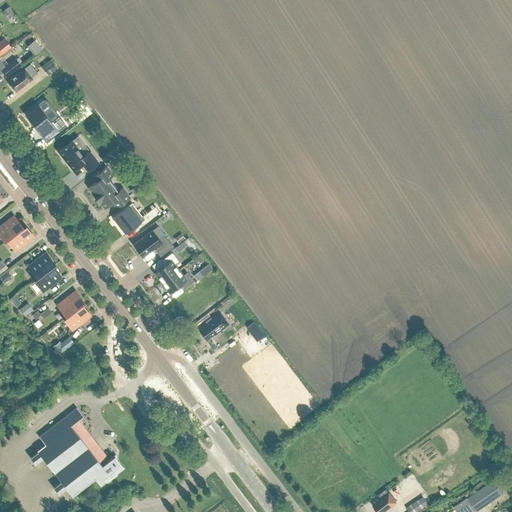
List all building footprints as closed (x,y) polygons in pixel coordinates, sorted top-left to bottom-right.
[(4,37),(0,39),(0,54),(2,53),(11,46),(4,37)] [(0,73),(1,72),(5,77),(19,66),(18,64),(21,62),(17,57),(15,59),(14,57),(3,65),(0,61),(0,73)] [(50,59),(40,66),(47,75),(57,67),(50,59)] [(24,68),(7,81),(14,91),(36,74),(34,72),(29,65),(24,68)] [(71,114),(77,122),(91,112),(81,99),(74,104),(78,109),(71,114)] [(36,105),(25,114),(40,134),(42,132),(47,138),(64,125),(57,115),(49,121),(37,105),(36,105)] [(70,140),(57,151),(72,171),(81,164),(87,171),(98,162),(89,150),(88,150),(82,155),(71,140),(70,140)] [(114,148),(109,152),(113,157),(117,153),(114,148)] [(88,187),(96,197),(112,185),(107,178),(112,175),(105,165),(94,173),(98,179),(88,187)] [(96,197),(104,207),(114,199),(119,205),(129,197),(122,187),(117,191),(112,185),(96,197)] [(131,202),(112,217),(124,233),(136,224),(140,229),(160,213),(155,206),(141,216),(131,202)] [(0,225),(0,236),(4,241),(6,239),(22,226),(13,215),(0,225)] [(22,226),(6,239),(15,250),(33,236),(24,225),(22,226)] [(151,230),(132,244),(142,256),(153,248),(159,256),(173,246),(163,233),(157,237),(151,230)] [(180,241),(184,238),(180,233),(176,236),(180,241)] [(180,242),(173,247),(175,250),(177,249),(178,250),(183,246),(180,242)] [(35,277),(51,265),(54,263),(45,252),(27,266),(35,277)] [(152,273),(160,283),(178,269),(174,264),(178,261),(171,252),(161,260),(164,264),(152,273)] [(211,268),(207,263),(198,270),(202,276),(211,268)] [(51,265),(35,277),(33,279),(42,290),(60,276),(51,265)] [(182,275),(178,269),(160,283),(168,293),(180,284),(183,288),(192,281),(186,272),(182,275)] [(11,277),(6,272),(0,276),(0,278),(4,283),(11,277)] [(194,291),(176,304),(187,318),(211,300),(201,285),(205,282),(202,277),(190,286),(194,291)] [(56,304),(65,316),(81,303),(83,302),(75,290),(56,304)] [(216,307),(218,310),(224,306),(225,308),(236,301),(232,295),(216,307)] [(26,303),(18,309),(20,312),(24,316),(31,311),(32,310),(26,303)] [(65,316),(63,317),(71,329),(90,315),(81,303),(65,316)] [(40,315),(39,313),(37,310),(31,314),(35,319),(40,315)] [(205,323),(197,329),(206,339),(219,330),(228,324),(218,310),(204,321),(205,323)] [(265,334),(257,324),(254,321),(246,327),(257,340),(263,335),(265,334)] [(257,340),(261,346),(268,341),(263,335),(257,340)] [(73,343),(68,336),(60,342),(59,340),(52,345),(58,354),(73,343)] [(44,443),(36,450),(28,456),(34,463),(41,457),(60,481),(52,487),(57,493),(65,487),(71,495),(94,478),(100,486),(123,468),(113,455),(109,459),(78,419),(82,415),(75,407),(38,436),(44,443)] [(467,498),(476,511),(502,492),(493,479),(467,498)] [(389,492),(381,498),(372,504),(378,511),(382,511),(389,507),(396,501),(389,492)] [(405,507),(408,511),(414,511),(427,504),(421,496),(405,507)] [(466,496),(452,506),(456,511),(474,511),(476,511),(467,498),(466,496)]
